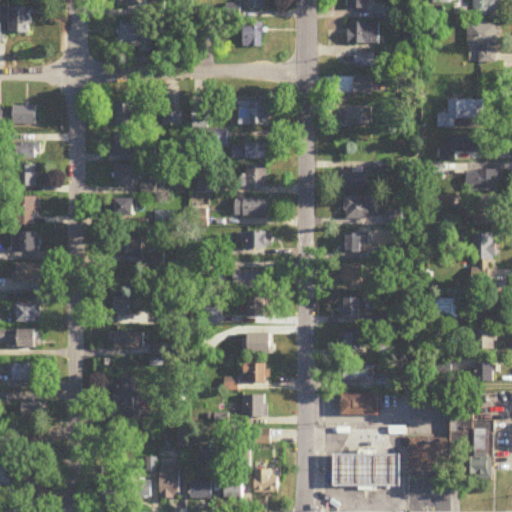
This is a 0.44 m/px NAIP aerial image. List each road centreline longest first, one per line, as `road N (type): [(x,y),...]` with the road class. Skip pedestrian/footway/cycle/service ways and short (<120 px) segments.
road 1 (residential): [(75,511),(76,0)]
road 2 (residential): [(304,511),(303,0)]
road 3 (residential): [(0,76),(302,76)]
